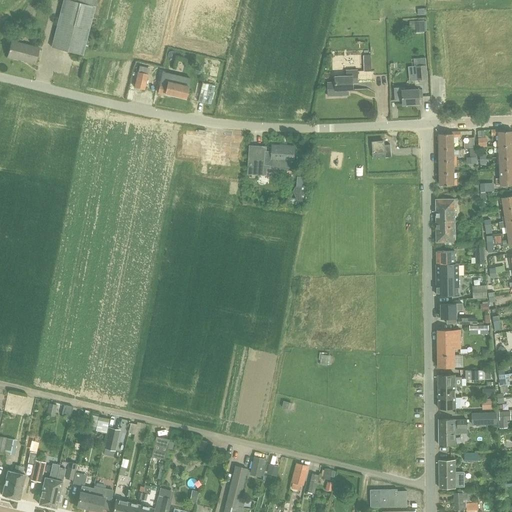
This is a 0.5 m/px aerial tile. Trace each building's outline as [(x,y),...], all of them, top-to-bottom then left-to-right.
[(63,0),(51,47),(83,55),(96,0),(63,0)] [(415,32),(425,31),(425,20),(415,20),(415,32)] [(35,63),(39,48),(12,41),(8,56),(35,63)] [(415,66),(416,66),(418,80),(428,79),(427,65),(421,65),(420,58),(414,58),(415,66)] [(140,66),(139,72),(138,72),(134,87),(145,90),(148,74),(149,68),(140,66)] [(328,82),(329,96),(345,95),(344,90),(354,89),(354,83),(358,82),(358,70),(347,70),(347,76),(336,76),(336,82),(328,82)] [(163,72),(158,93),(167,95),(167,93),(186,98),(190,79),(163,72)] [(450,97),(449,81),(439,82),(440,98),(450,97)] [(198,101),(211,104),(215,85),(203,82),(198,101)] [(423,97),(423,89),(404,90),(403,87),(394,87),(395,101),(403,101),(404,104),(420,103),(420,97),(423,97)] [(500,145),(511,144),(511,130),(506,131),(506,129),(492,130),(492,135),(499,134),(499,141),(500,145)] [(440,134),(440,146),(454,146),(454,136),(461,136),(461,132),(447,132),(447,134),(440,134)] [(465,148),(475,148),(474,137),(469,138),(469,141),(464,142),(465,148)] [(487,145),(487,137),(485,137),(478,137),(479,146),(487,145)] [(374,152),(385,151),(384,141),(373,142),(374,152)] [(511,157),(511,144),(500,145),(500,153),(497,153),(497,158),(511,157)] [(266,164),(266,151),(267,146),(250,145),(248,172),(265,173),(266,164)] [(295,146),(273,145),(272,151),(266,151),(266,164),(272,164),(272,167),(294,169),(295,146)] [(454,146),(440,146),(440,159),(457,159),(457,155),(454,155),(454,146)] [(511,157),(497,158),(497,164),(500,164),(501,172),(511,171),(511,157)] [(457,159),(440,159),(440,172),(454,172),(454,166),(457,166),(457,159)] [(511,171),(501,172),(501,178),(496,178),(496,185),(511,184),(511,171)] [(454,172),(440,172),(440,185),(454,185),(457,185),(457,179),(454,179),(454,172)] [(308,177),(298,176),(297,186),(306,186),(307,187),(308,177)] [(481,192),(490,191),(490,183),(480,183),(481,192)] [(306,186),(297,186),(296,186),(293,190),(298,200),(305,201),(306,186)] [(511,195),(500,198),(501,203),(504,203),(505,209),(511,207),(511,195)] [(436,199),(437,220),(455,220),(455,199),(436,199)] [(503,222),(511,220),(511,207),(505,209),(506,216),(502,216),(503,221),(503,222)] [(455,220),(437,220),(437,242),(456,241),(455,220)] [(511,232),(511,220),(503,222),(503,221),(499,222),(500,228),(507,227),(508,233),(511,232)] [(493,235),(486,236),(488,252),(495,251),(493,235)] [(458,248),(459,248),(470,248),(470,238),(458,239),(458,248)] [(475,247),(476,263),(485,263),(484,247),(475,247)] [(437,251),(437,264),(455,263),(455,251),(437,251)] [(455,263),(437,264),(437,277),(448,276),(448,274),(459,274),(459,263),(455,263)] [(448,276),(437,277),(438,295),(449,295),(449,301),(462,300),(462,299),(468,298),(467,293),(459,294),(459,274),(448,274),(448,276)] [(467,293),(468,298),(488,297),(487,281),(481,282),(481,286),(467,286),(467,293)] [(457,310),(463,310),(463,303),(442,304),(442,318),(457,318),(457,310)] [(500,322),(500,319),(494,321),(495,331),(502,329),(500,322)] [(438,330),(438,355),(455,355),(455,348),(461,348),(461,329),(438,330)] [(502,354),(506,349),(500,345),(497,351),(502,354)] [(455,355),(438,355),(438,367),(455,367),(455,355)] [(466,380),(485,379),(485,370),(466,370),(466,380)] [(439,375),(439,387),(456,386),(456,385),(461,385),(461,380),(460,379),(456,379),(456,375),(439,375)] [(456,386),(439,387),(439,398),(445,397),(445,396),(456,396),(456,397),(456,386)] [(445,397),(439,398),(439,408),(456,408),(456,397),(456,396),(445,396),(445,397)] [(494,399),(483,399),(483,409),(495,409),(494,399)] [(500,419),(506,419),(511,419),(510,410),(500,410),(500,419)] [(472,412),(473,425),(497,424),(497,412),(472,412)] [(91,415),(89,425),(91,426),(91,429),(96,430),(99,416),(91,415)] [(467,420),(455,420),(455,419),(439,419),(440,445),(456,444),(456,433),(468,433),(467,420)] [(127,437),(136,439),(137,439),(142,440),(145,426),(131,423),(127,437)] [(109,427),(105,448),(114,450),(119,430),(109,427)] [(0,454),(4,455),(6,448),(12,449),(14,439),(7,438),(0,436),(0,454)] [(165,460),(170,439),(156,436),(151,457),(165,460)] [(17,456),(23,441),(16,439),(11,454),(17,456)] [(220,446),(235,449),(236,444),(221,441),(220,446)] [(36,451),(38,444),(30,442),(28,450),(36,451)] [(30,451),(28,462),(34,463),(37,453),(30,451)] [(253,456),(250,475),(260,477),(264,459),(253,456)] [(456,459),(440,460),(440,488),(464,487),(464,472),(456,472),(456,459)] [(42,482),(46,462),(36,460),(31,480),(42,482)] [(73,480),(77,464),(69,462),(65,478),(73,480)] [(14,472),(8,471),(2,495),(11,497),(19,465),(16,464),(14,472)] [(57,476),(60,465),(53,464),(50,474),(57,476)] [(269,473),(277,475),(279,466),(271,464),(269,473)] [(19,465),(11,497),(20,499),(25,475),(22,474),(24,467),(19,466),(19,465)] [(235,465),(224,511),(236,511),(248,468),(235,465)] [(121,467),(117,482),(117,483),(120,483),(122,475),(124,476),(126,468),(121,467)] [(329,480),(332,470),(325,469),(323,478),(329,480)] [(85,486),(87,475),(76,472),(73,484),(82,486),(85,486)] [(294,473),(291,482),(292,483),(302,485),(305,476),(294,473)] [(312,473),(308,492),(314,493),(319,475),(312,473)] [(39,504),(49,506),(52,493),(54,493),(57,480),(45,478),(39,504)] [(52,493),(49,506),(56,508),(62,482),(57,480),(54,493),(52,493)] [(94,488),(87,486),(87,487),(85,486),(82,486),(80,492),(77,505),(89,508),(93,494),(92,494),(94,488)] [(168,511),(174,491),(160,487),(154,511),(168,511)] [(371,507),(407,506),(407,491),(398,491),(398,489),(371,490),(371,507)] [(192,490),(190,502),(196,504),(199,491),(192,490)] [(472,492),(463,493),(463,492),(454,493),(455,510),(467,509),(467,511),(478,511),(478,503),(464,504),(464,502),(470,501),(473,501),(472,492)] [(93,494),(89,508),(101,511),(104,497),(93,494)] [(125,511),(128,502),(115,499),(112,511),(125,511)] [(138,511),(140,505),(128,502),(125,511),(138,511)]
